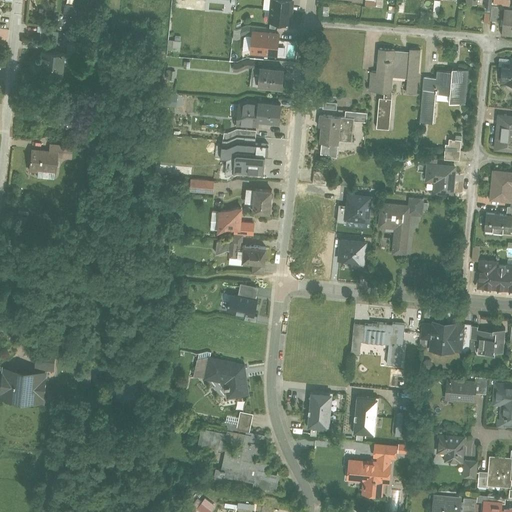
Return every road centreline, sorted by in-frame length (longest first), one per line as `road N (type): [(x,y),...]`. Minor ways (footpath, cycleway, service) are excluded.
road 1 (residential): [(308,22),(280,283)]
road 2 (residential): [(280,283),(272,408),(306,483),(310,511)]
road 3 (residential): [(280,283),(459,300)]
road 4 (residential): [(308,22),(487,39)]
road 5 (unclassified): [(16,0),(0,157)]
road 6 (residential): [(475,156),(459,300)]
